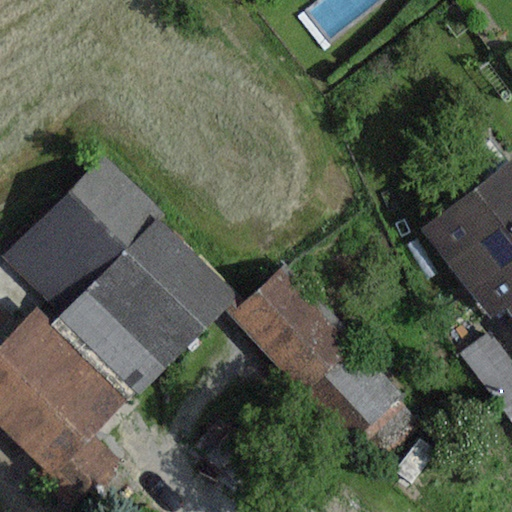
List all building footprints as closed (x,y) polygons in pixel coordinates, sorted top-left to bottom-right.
[(509,297),(511,295),(511,161),(431,223),(495,308),(509,297)] [(18,252),(148,381),(236,292),(106,163),(18,252)] [(292,266),(245,309),(372,449),(420,406),(292,266)] [(49,472),(77,499),(120,456),(92,428),(126,394),(42,310),(0,352),(0,407),(57,464),(49,472)] [(511,350),(497,331),(472,350),(511,402),(511,350)] [(331,511),(376,511),(350,490),(331,511)]
